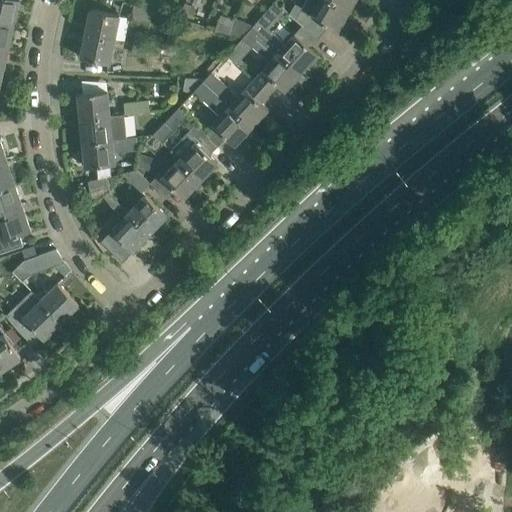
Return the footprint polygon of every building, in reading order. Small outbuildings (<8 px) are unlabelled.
[(0,0),(0,19),(14,23),(18,0),(0,0)] [(318,38),(329,26),(337,31),(349,10),(332,0),(306,0),(302,7),(295,4),(289,13),(318,38)] [(332,0),(349,10),(355,0),(332,0)] [(251,28),(301,72),(306,66),(310,70),(322,57),(321,56),(320,57),(310,47),(318,38),(289,13),(289,14),(295,19),(302,25),(295,34),(285,44),(268,30),(285,11),(274,2),(251,28)] [(114,39),(119,15),(90,9),(85,33),(114,39)] [(0,19),(0,43),(8,46),(14,23),(0,19)] [(216,24),(213,34),(229,39),(232,30),(217,25),(216,24)] [(301,72),(251,28),(242,38),(269,62),(254,80),(270,94),(278,85),(284,91),(286,89),(290,93),(299,83),(295,79),(301,72)] [(147,46),(149,34),(136,31),(133,43),(147,46)] [(109,63),(114,39),(85,33),(80,58),(109,63)] [(0,67),(3,69),(8,46),(0,43),(0,67)] [(133,43),(131,54),(144,56),(147,46),(133,43)] [(254,80),(246,88),(238,97),(211,72),(203,81),(229,106),(251,127),(268,109),(262,104),(270,94),(254,80)] [(203,81),(193,92),(208,105),(220,116),(214,123),(212,124),(214,126),(206,134),(206,135),(218,147),(226,137),(234,145),(251,127),(229,106),(203,81)] [(80,119),(110,116),(107,91),(78,94),(80,119)] [(124,114),(150,112),(149,99),(123,102),(124,114)] [(82,142),(112,140),(126,138),(124,114),(110,116),(80,119),(81,128),(77,128),(75,131),(76,139),(78,141),(82,141),(82,142)] [(162,143),(173,131),(164,122),(153,134),(152,133),(152,134),(162,143)] [(179,160),(200,180),(217,163),(187,133),(170,151),(179,159),(179,160)] [(82,142),(85,167),(115,164),(112,140),(82,142)] [(153,158),(142,154),(138,168),(150,171),(153,158)] [(179,160),(161,177),(183,198),(200,180),(179,160)] [(7,161),(0,163),(0,189),(15,184),(7,161)] [(136,169),(121,173),(141,193),(151,183),(136,169)] [(109,191),(106,177),(87,182),(92,200),(109,191)] [(15,184),(0,189),(0,214),(22,206),(15,184)] [(166,215),(145,195),(128,212),(149,233),(166,215)] [(0,252),(23,245),(20,234),(30,230),(22,206),(0,214),(0,252)] [(119,222),(100,241),(122,262),(128,255),(132,251),(149,233),(128,212),(121,206),(112,215),(119,222)] [(13,270),(11,271),(21,281),(21,280),(22,281),(28,275),(56,265),(66,276),(71,271),(55,249),(23,260),(13,270)] [(60,322),(79,304),(58,283),(41,299),(32,290),(31,291),(60,322)] [(31,291),(6,315),(33,343),(41,336),(43,339),(60,322),(31,291)] [(0,327),(0,371),(21,358),(11,344),(14,343),(5,333),(4,333),(0,327)]
